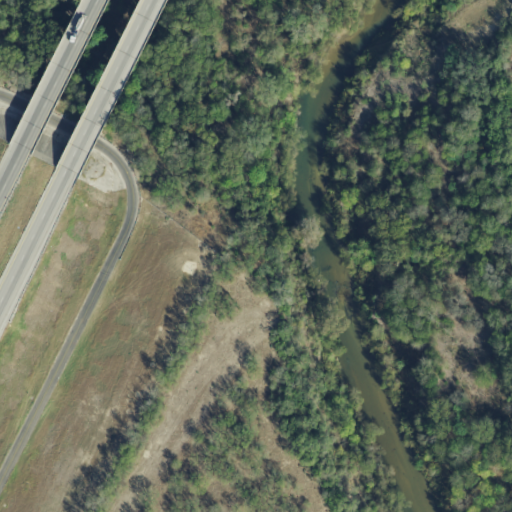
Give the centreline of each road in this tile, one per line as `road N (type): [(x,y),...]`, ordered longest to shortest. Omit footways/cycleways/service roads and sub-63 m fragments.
road 1 (tertiary): [(0,96),(116,158),(133,199),(126,231),(0,478)]
road 2 (motorway): [(65,174),(152,0)]
road 3 (motorway): [(98,0),(23,150)]
road 4 (motorway): [(0,306),(65,174)]
